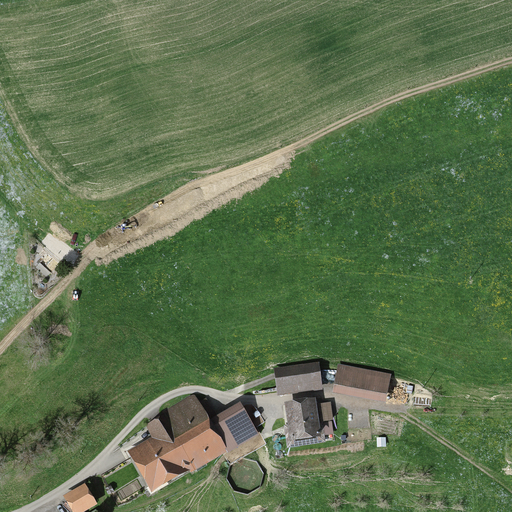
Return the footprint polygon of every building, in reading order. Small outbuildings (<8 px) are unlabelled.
[(41,263),(52,273),(60,264),(43,249),(41,251),(43,253),(41,255),(44,259),(41,263)] [(316,366),(278,371),(281,389),(318,384),(316,366)] [(389,376),(340,367),(336,386),(385,396),(389,376)] [(191,396),(162,413),(164,416),(150,424),(161,441),(138,455),(159,492),(256,435),(240,408),(218,421),(206,400),(197,405),(191,396)] [(323,442),(321,424),(315,425),(312,403),(288,407),(292,435),(287,436),(289,447),(323,442)] [(86,511),(95,507),(86,491),(71,499),(78,511),(86,511)]
